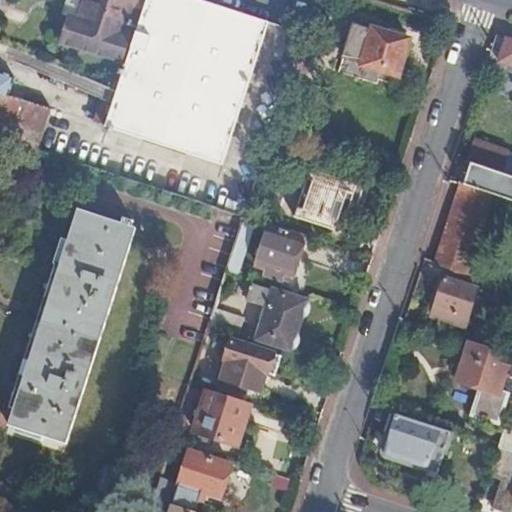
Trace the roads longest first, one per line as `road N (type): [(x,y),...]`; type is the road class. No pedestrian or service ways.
road 1 (residential): [(322,497),(482,0)]
road 2 (unknown): [(0,164),(183,233),(190,253),(165,334)]
